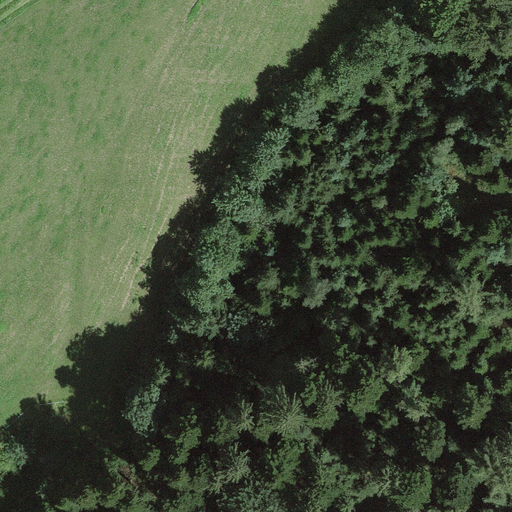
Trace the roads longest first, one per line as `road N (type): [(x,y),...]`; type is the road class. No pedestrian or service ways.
road 1 (track): [(129,428),(353,272),(426,232),(511,212)]
road 2 (track): [(426,511),(442,426),(469,360),(511,313)]
